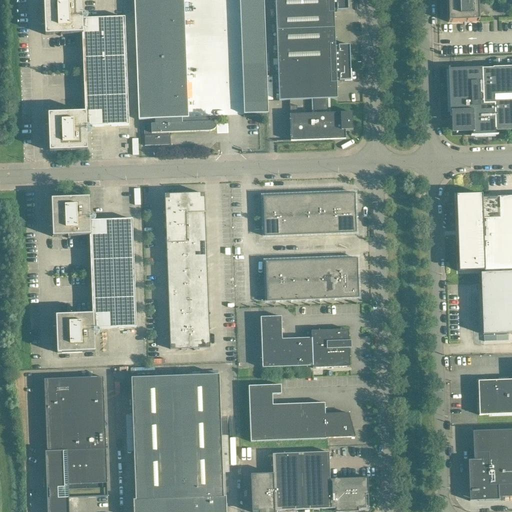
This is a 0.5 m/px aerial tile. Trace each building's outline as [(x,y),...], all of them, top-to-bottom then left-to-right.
[(48,115),(49,115),(50,152),(76,151),(87,151),(87,127),(129,126),(125,18),(83,19),(81,0),(44,0),(46,34),(45,34),(45,36),(60,35),(60,37),(61,37),(61,35),(82,34),(85,113),(64,114),(64,112),(63,112),(63,114),(48,114),(48,115)] [(188,118),(184,0),(134,0),(139,120),(155,120),(155,125),(151,125),(145,125),(145,124),(144,124),(145,146),(169,146),(169,145),(170,145),(170,135),(168,135),(168,133),(208,132),(209,132),(210,132),(211,132),(212,131),(213,131),(214,130),(215,130),(215,129),(216,129),(216,128),(216,127),(216,126),(216,125),(215,125),(215,124),(214,124),(213,124),(213,123),(212,123),(211,123),(210,123),(209,123),(208,123),(207,117),(188,118)] [(239,0),(244,114),(268,113),(264,0),(239,0)] [(275,0),(276,31),(335,29),(334,10),(337,10),(337,11),(348,11),(348,0),(275,0)] [(447,0),(449,23),(479,22),(478,0),(447,0)] [(335,47),(335,29),(276,31),(279,102),(314,100),(328,99),(337,99),(337,80),(340,80),(340,81),(351,81),(350,45),(338,46),(338,47),(335,47)] [(511,67),(492,68),(492,69),(483,69),(452,70),(450,70),(449,68),(450,117),(451,117),(451,115),(456,114),(457,131),(473,130),(473,135),(471,135),(471,136),(498,135),(498,134),(496,134),(496,130),(511,129),(511,67)] [(352,113),(341,114),(328,114),(328,107),(330,107),(329,101),(328,101),(328,99),(314,100),(314,115),(297,115),(297,107),(290,107),(291,141),(277,141),(277,142),(291,141),(335,140),(346,140),(345,131),(353,131),(352,113)] [(204,194),(184,195),(185,214),(205,213),(204,194)] [(315,195),(307,196),(308,215),(322,215),(321,195),(321,194),(315,194),(315,195)] [(330,195),(321,195),(322,215),(337,214),(336,195),(336,194),(330,194),(330,195)] [(355,194),(336,195),(337,214),(356,214),(355,210),(356,210),(356,205),(355,205),(355,194)] [(185,214),(184,195),(165,196),(165,215),(185,214)] [(286,197),(278,197),(279,217),(293,216),(292,196),(292,195),(286,196),(286,197)] [(301,196),(292,196),(293,216),(308,215),(307,196),(307,195),(301,195),(301,196)] [(511,196),(482,198),(482,195),(456,196),(457,222),(461,221),(461,231),(459,231),(460,236),(461,236),(461,239),(458,239),(458,246),(460,246),(461,264),(458,264),(459,272),(461,272),(461,271),(484,270),(484,274),(481,274),(483,335),(511,334),(511,196)] [(272,197),(263,197),(264,217),(279,217),(278,197),(277,197),(277,196),(272,196),(272,197)] [(136,328),(132,220),(90,221),(89,198),(77,198),(77,199),(52,200),(53,236),(53,237),(68,237),(68,239),(69,239),(68,237),(90,236),(93,315),(71,316),(71,314),(71,316),(56,316),(56,317),(58,354),(83,353),(95,353),(94,329),(136,328)] [(205,228),(205,213),(185,214),(186,228),(205,228)] [(186,228),(185,214),(165,215),(166,223),(164,223),(165,229),(166,229),(186,228)] [(337,234),(337,214),(322,215),(323,235),(337,234)] [(356,214),(337,214),(337,234),(356,233),(356,223),(357,223),(357,217),(356,217),(356,214)] [(308,235),(308,215),(293,216),(294,236),(308,235)] [(323,235),(322,215),(308,215),(308,235),(323,235)] [(294,236),(293,216),(279,217),(279,236),(294,236)] [(279,236),(279,217),(264,217),(265,237),(279,236)] [(186,243),(186,228),(166,229),(166,238),(165,238),(165,244),(186,243)] [(206,242),(205,228),(186,228),(186,243),(206,242)] [(206,257),(206,242),(186,243),(187,257),(206,257)] [(187,257),(186,243),(165,244),(166,244),(167,252),(165,252),(166,258),(187,257)] [(187,272),(187,257),(166,258),(167,258),(167,273),(187,272)] [(207,271),(206,257),(187,257),(187,272),(207,271)] [(357,259),(339,260),(339,280),(358,279),(358,276),(359,275),(359,270),(358,270),(357,259)] [(325,280),(324,260),(309,261),(310,281),(325,280)] [(339,280),(339,260),(324,260),(325,280),(339,280)] [(296,281),(295,261),(280,262),(281,282),(296,281)] [(310,281),(309,261),(295,261),(296,281),(310,281)] [(281,282),(280,262),(266,262),(266,282),(281,282)] [(207,286),(207,271),(187,272),(188,287),(207,286)] [(188,287),(187,272),(167,273),(168,287),(188,287)] [(358,279),(339,280),(340,299),(359,299),(358,288),(359,288),(359,282),(358,282),(358,279)] [(325,280),(310,281),(311,300),(319,300),(319,301),(325,301),(325,300),(325,280)] [(339,280),(325,280),(325,300),(334,300),(334,301),(339,301),(339,299),(340,299),(339,280)] [(296,281),(281,282),(282,302),(290,301),(290,302),(296,302),(296,301),(296,281)] [(310,281),(296,281),(296,301),(305,301),(305,302),(310,302),(310,300),(311,300),(310,281)] [(281,282),(266,282),(267,302),(275,302),(275,303),(281,303),(281,302),(282,302),(281,282)] [(208,300),(207,286),(188,287),(189,301),(208,300)] [(189,301),(188,287),(168,287),(169,302),(189,301)] [(209,315),(208,300),(189,301),(189,316),(209,315)] [(189,316),(189,301),(169,302),(169,316),(189,316)] [(209,329),(209,315),(189,316),(190,330),(209,329)] [(190,330),(189,316),(169,316),(170,331),(190,330)] [(312,369),(350,367),(349,349),(351,349),(351,341),(349,341),(348,330),(311,332),(311,339),(282,340),(281,317),(261,318),(262,369),(312,367),(312,369)] [(210,348),(209,329),(190,330),(190,349),(193,349),(193,350),(199,350),(199,349),(210,348)] [(190,349),(190,330),(170,331),(170,350),(181,350),(181,351),(187,350),(187,349),(190,349)] [(242,368),(233,368),(233,379),(242,380),(242,368)] [(226,511),(226,497),(223,497),(219,376),(131,379),(135,501),(133,501),(133,511),(226,511)] [(103,378),(44,380),(47,452),(45,452),(47,489),(47,511),(69,511),(69,499),(108,498),(106,447),(103,378)] [(511,380),(478,382),(479,416),(511,414),(511,380)] [(326,439),(355,438),(349,414),(325,415),(325,404),(273,406),(272,395),(281,395),(281,386),(248,387),(250,442),(326,440),(326,439)] [(499,498),(511,497),(511,430),(473,432),(474,461),(468,461),(469,487),(472,487),(472,491),(471,491),(471,492),(473,492),(473,499),(479,499),(479,501),(499,501),(499,498)] [(273,475),(274,511),(303,510),(313,510),(331,509),(330,480),(329,453),(310,453),(301,454),(272,455),(273,475)] [(274,511),(273,475),(251,475),(251,511),(274,511)] [(330,480),(331,509),(335,509),(335,511),(358,511),(358,509),(366,509),(365,495),(368,495),(368,478),(330,480)]
